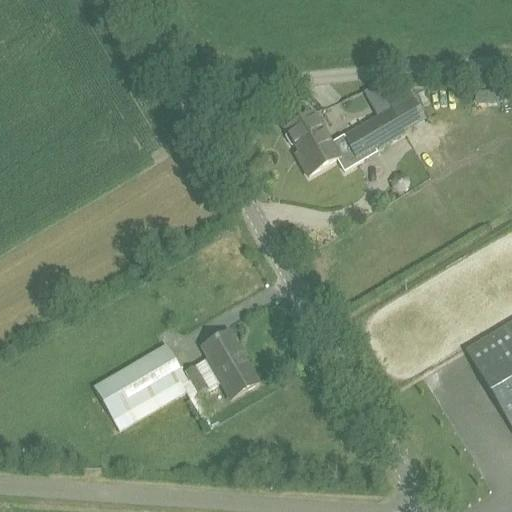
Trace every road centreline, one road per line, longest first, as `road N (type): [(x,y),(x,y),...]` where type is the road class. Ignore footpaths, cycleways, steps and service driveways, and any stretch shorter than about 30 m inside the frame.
road 1 (unclassified): [(424,506),(178,94)]
road 2 (unclassified): [(178,94),(511,63)]
road 3 (unclassified): [(0,488),(326,511)]
